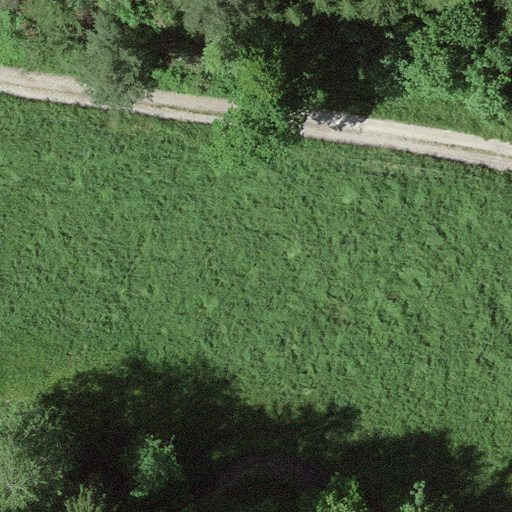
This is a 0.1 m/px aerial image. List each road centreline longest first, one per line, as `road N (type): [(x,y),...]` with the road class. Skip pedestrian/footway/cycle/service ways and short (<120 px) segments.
road 1 (track): [(0,81),(511,158)]
road 2 (track): [(283,124),(357,29),(395,12),(486,0)]
